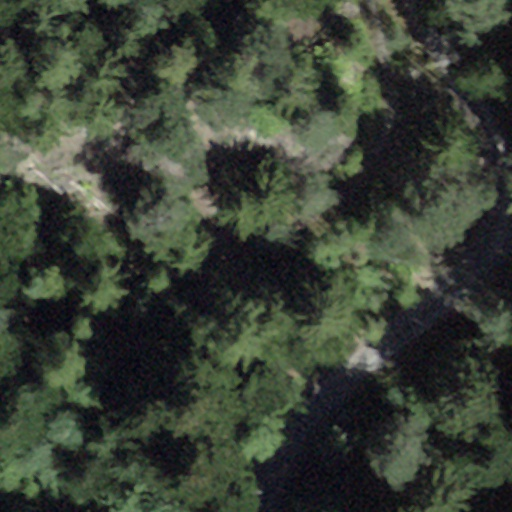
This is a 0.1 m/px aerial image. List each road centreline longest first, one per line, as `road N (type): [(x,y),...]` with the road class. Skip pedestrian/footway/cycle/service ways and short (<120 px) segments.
road 1 (track): [(511,193),(485,259),(304,409),(255,511)]
road 2 (track): [(420,0),(489,98),(511,153)]
